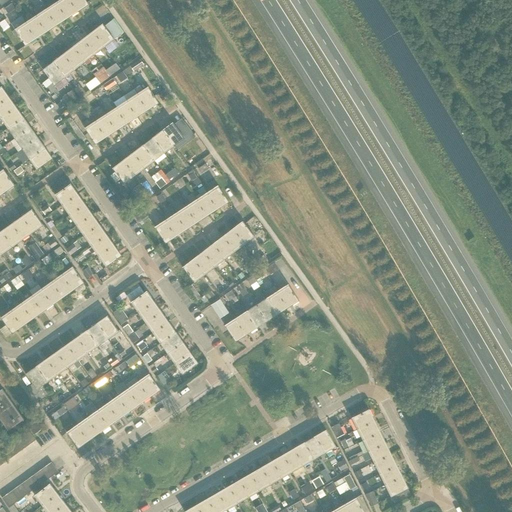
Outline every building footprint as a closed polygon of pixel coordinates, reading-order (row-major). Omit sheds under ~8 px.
[(59,0),(57,2),(68,18),(78,11),(70,0),(59,0)] [(70,0),(78,11),(89,4),(86,0),(70,0)] [(46,9),(57,25),(68,18),(57,2),(46,9)] [(36,15),(47,32),(57,25),(46,9),(36,15)] [(26,22),(36,39),(47,32),(36,15),(26,22)] [(15,29),(25,46),(36,39),(26,22),(15,29)] [(115,39),(103,24),(93,31),(105,47),(115,39)] [(83,39),(94,55),(105,47),(93,31),(83,39)] [(73,47),(85,62),(94,55),(83,39),(73,47)] [(63,54),(75,70),(85,62),(73,47),(63,54)] [(53,62),(65,77),(75,70),(63,54),(53,62)] [(53,62),(43,70),(49,78),(53,83),(55,85),(65,77),(53,62)] [(110,76),(105,69),(95,76),(96,77),(100,83),(110,76)] [(123,72),(117,76),(121,83),(127,78),(123,72)] [(96,77),(90,81),(94,87),(100,83),(96,77)] [(49,78),(43,83),(46,87),(53,83),(49,78)] [(81,85),(75,90),(80,98),(86,94),(81,85)] [(0,103),(9,97),(2,86),(0,87),(0,103)] [(137,94),(148,110),(159,103),(148,87),(137,94)] [(72,90),(62,97),(68,104),(77,97),(72,90)] [(127,100),(138,117),(148,110),(137,94),(127,100)] [(9,97),(0,103),(0,117),(1,118),(16,107),(9,97)] [(116,107),(127,123),(138,117),(127,100),(116,107)] [(16,107),(1,118),(8,128),(24,117),(16,107)] [(106,114),(117,130),(127,123),(116,107),(106,114)] [(105,138),(106,137),(96,121),(91,114),(80,121),(95,144),(105,138)] [(96,121),(106,137),(117,130),(106,114),(96,121)] [(24,117),(8,128),(15,139),(31,127),(24,117)] [(173,122),(163,130),(174,146),(185,138),(188,142),(195,137),(192,132),(186,123),(178,129),(173,122)] [(31,127),(15,139),(22,149),(38,138),(31,127)] [(78,128),(74,131),(81,142),(86,139),(78,128)] [(153,138),(164,153),(174,146),(163,130),(153,138)] [(38,138),(22,149),(30,159),(45,148),(38,138)] [(143,145),(155,161),(164,153),(153,138),(143,145)] [(133,153),(145,168),(155,161),(143,145),(133,153)] [(45,148),(30,159),(37,169),(53,158),(45,148)] [(123,160),(135,176),(145,168),(133,153),(123,160)] [(123,160),(113,168),(124,184),(135,176),(123,160)] [(206,163),(198,168),(201,173),(209,168),(206,163)] [(20,166),(14,171),(17,175),(24,171),(20,166)] [(175,168),(171,171),(174,176),(179,172),(175,168)] [(0,171),(0,186),(4,192),(15,185),(3,169),(0,171)] [(182,178),(177,182),(180,187),(186,183),(182,178)] [(146,181),(141,185),(146,191),(151,187),(146,181)] [(78,194),(71,184),(55,195),(62,205),(78,194)] [(217,186),(207,193),(217,209),(228,202),(217,186)] [(151,187),(146,191),(150,196),(155,192),(151,187)] [(207,216),(217,209),(207,193),(196,200),(207,216)] [(78,194),(62,205),(69,215),(85,204),(78,194)] [(151,200),(142,206),(146,211),(155,205),(151,200)] [(196,222),(207,216),(196,200),(186,206),(196,222)] [(85,204),(69,215),(77,226),(93,214),(85,204)] [(186,229),(196,222),(186,206),(175,213),(186,229)] [(43,225),(32,209),(21,217),(33,232),(43,225)] [(175,236),(186,229),(175,213),(165,220),(175,236)] [(93,214),(77,226),(84,236),(100,225),(93,214)] [(11,224),(22,240),(33,232),(21,217),(11,224)] [(165,220),(154,227),(165,243),(175,236),(165,220)] [(255,236),(243,221),(232,229),(244,244),(255,236)] [(1,231),(12,247),(22,240),(11,224),(1,231)] [(100,225),(84,236),(91,246),(107,235),(100,225)] [(223,236),(234,252),(244,244),(232,229),(223,236)] [(0,231),(0,251),(2,254),(12,247),(1,231),(0,231)] [(107,235),(91,246),(98,256),(114,245),(107,235)] [(213,244),(224,259),(234,252),(223,236),(213,244)] [(53,239),(48,243),(52,248),(57,245),(53,239)] [(203,252),(215,267),(224,259),(213,244),(203,252)] [(114,245),(98,256),(106,267),(122,255),(114,245)] [(193,259),(205,275),(215,267),(203,252),(193,259)] [(82,253),(77,256),(81,262),(86,258),(82,253)] [(49,254),(41,259),(45,265),(53,259),(49,254)] [(264,254),(256,260),(261,266),(268,260),(264,254)] [(193,259),(183,267),(194,282),(205,275),(193,259)] [(274,262),(265,268),(270,275),(278,269),(274,262)] [(251,263),(245,267),(250,273),(255,270),(251,263)] [(62,274),(73,290),(84,282),(73,266),(62,274)] [(88,267),(82,271),(87,278),(92,274),(88,267)] [(261,269),(254,274),(258,279),(265,274),(261,269)] [(52,281),(63,297),(73,290),(62,274),(52,281)] [(18,276),(11,281),(15,286),(21,281),(18,276)] [(42,288),(53,304),(63,297),(52,281),(42,288)] [(192,284),(188,287),(198,300),(201,297),(192,284)] [(288,307),(299,300),(288,284),(277,291),(288,307)] [(32,296),(43,311),(53,304),(42,288),(32,296)] [(231,290),(225,294),(230,300),(235,297),(231,290)] [(154,301),(147,291),(131,302),(138,313),(154,301)] [(205,295),(201,298),(205,302),(208,300),(208,299),(214,295),(212,291),(205,295)] [(267,298),(278,314),(288,307),(277,291),(271,295),(269,291),(264,294),(267,298)] [(124,292),(116,297),(119,302),(127,296),(124,292)] [(22,303),(33,319),(43,311),(32,296),(22,303)] [(267,298),(256,305),(267,321),(278,314),(267,298)] [(220,317),(228,312),(220,299),(212,305),(220,317)] [(154,301),(138,313),(146,323),(161,312),(154,301)] [(11,310),(23,326),(33,319),(22,303),(11,310)] [(246,311),(257,328),(267,321),(256,305),(246,311)] [(127,321),(119,309),(112,314),(120,325),(127,321)] [(1,317),(12,333),(23,326),(11,310),(1,317)] [(246,335),(257,328),(246,311),(235,318),(246,335)] [(161,312),(146,323),(153,333),(169,322),(161,312)] [(119,331),(108,315),(97,323),(108,339),(119,331)] [(235,342),(246,335),(235,318),(225,325),(235,342)] [(169,322),(153,333),(160,343),(176,332),(169,322)] [(108,339),(97,323),(87,330),(98,346),(108,339)] [(87,330),(77,337),(88,353),(98,346),(87,330)] [(176,332),(160,343),(167,353),(183,342),(176,332)] [(88,353),(77,337),(66,345),(78,360),(88,353)] [(183,342),(167,353),(175,364),(190,352),(183,342)] [(66,345),(56,352),(68,368),(78,360),(66,345)] [(68,368),(56,352),(46,359),(57,375),(68,368)] [(190,352),(175,364),(182,374),(198,363),(190,352)] [(46,359),(36,366),(47,382),(57,375),(46,359)] [(39,392),(37,389),(47,382),(36,366),(25,374),(32,383),(27,387),(34,396),(39,392)] [(165,370),(157,376),(163,385),(171,379),(165,370)] [(139,381),(150,397),(160,389),(149,374),(139,381)] [(104,375),(97,380),(100,385),(107,380),(104,375)] [(128,388),(140,404),(150,397),(139,381),(128,388)] [(118,395),(129,411),(140,404),(128,388),(118,395)] [(24,419),(2,389),(0,390),(0,420),(7,430),(24,419)] [(108,403),(119,419),(129,411),(118,395),(108,403)] [(68,410),(78,403),(73,397),(64,404),(68,410)] [(56,398),(50,402),(53,406),(59,402),(56,398)] [(98,410),(109,426),(119,419),(108,403),(98,410)] [(60,416),(67,411),(63,406),(57,411),(60,416)] [(375,421),(369,409),(351,418),(357,429),(375,421)] [(88,417),(99,433),(109,426),(98,410),(88,417)] [(77,424),(89,440),(99,433),(88,417),(77,424)] [(380,432),(375,421),(357,429),(363,441),(380,432)] [(34,434),(41,429),(38,424),(30,429),(34,434)] [(67,432),(78,448),(89,440),(77,424),(67,432)] [(30,443),(35,440),(29,430),(24,434),(30,443)] [(336,446),(326,430),(315,436),(325,453),(336,446)] [(386,443),(380,432),(363,441),(368,452),(386,443)] [(25,447),(30,443),(24,434),(19,438),(25,447)] [(304,442),(314,459),(325,453),(315,436),(304,442)] [(21,451),(25,447),(19,438),(14,441),(21,451)] [(16,454),(21,451),(14,441),(9,445),(16,454)] [(293,449),(303,465),(314,459),(304,442),(293,449)] [(391,454),(386,443),(368,452),(374,463),(391,454)] [(11,458),(16,454),(9,445),(4,448),(11,458)] [(0,453),(6,461),(11,458),(4,448),(0,451),(0,453)] [(283,455),(292,472),(303,465),(293,449),(283,455)] [(397,465),(391,454),(374,463),(379,474),(397,465)] [(272,461),(282,478),(292,472),(283,455),(272,461)] [(343,460),(337,464),(341,471),(347,467),(343,460)] [(261,467),(271,484),(282,478),(272,461),(261,467)] [(53,475),(58,471),(51,462),(46,466),(53,475)] [(402,477),(397,465),(379,474),(385,485),(402,477)] [(48,479),(53,475),(46,466),(41,469),(48,479)] [(250,474),(260,490),(271,484),(261,467),(250,474)] [(43,482),(48,479),(41,469),(36,473),(43,482)] [(360,470),(354,473),(357,478),(363,475),(360,470)] [(38,486),(43,482),(36,473),(31,477),(38,486)] [(239,480),(249,497),(260,490),(250,474),(239,480)] [(319,476),(311,480),(316,488),(323,484),(319,476)] [(26,480),(33,489),(38,486),(31,477),(26,480)] [(408,488),(402,477),(385,485),(390,497),(395,494),(399,500),(410,495),(407,488),(408,488)] [(28,493),(33,489),(26,480),(21,484),(28,493)] [(229,486),(238,503),(249,497),(239,480),(229,486)] [(58,494),(50,483),(34,495),(42,506),(58,494)] [(23,497),(28,493),(21,484),(17,487),(23,497)] [(218,492),(227,509),(238,503),(229,486),(218,492)] [(18,500),(23,497),(17,487),(12,491),(18,500)] [(322,490),(317,492),(320,498),(325,495),(322,490)] [(13,504),(18,500),(12,491),(7,494),(13,504)] [(373,491),(366,495),(372,506),(379,503),(373,491)] [(207,499),(214,511),(222,511),(227,509),(218,492),(207,499)] [(304,498),(307,504),(314,500),(311,493),(304,498)] [(8,507),(13,504),(7,494),(2,498),(8,507)] [(58,494),(42,506),(47,511),(54,511),(65,504),(58,494)] [(349,511),(364,511),(356,497),(345,504),(349,511)] [(196,505),(200,511),(214,511),(207,499),(196,505)] [(299,501),(294,504),(298,510),(303,507),(299,501)]
